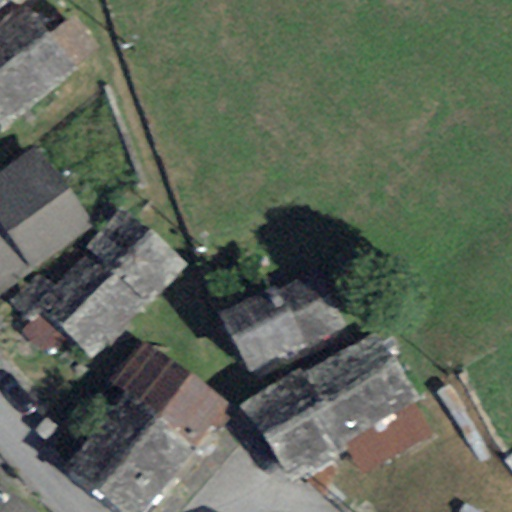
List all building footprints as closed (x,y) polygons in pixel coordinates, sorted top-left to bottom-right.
[(0,0),(0,20),(23,0),(0,0)] [(86,87),(36,23),(0,50),(0,119),(17,141),(86,87)] [(80,194),(45,154),(0,193),(0,233),(15,250),(80,194)] [(98,358),(179,280),(127,226),(46,304),(98,358)] [(323,284),(236,328),(263,380),(350,337),(323,284)] [(304,487),(421,420),(381,350),(264,416),(304,487)] [(125,511),(156,511),(230,418),(173,374),(88,482),(125,511)] [(27,511),(0,490),(0,511),(27,511)]
